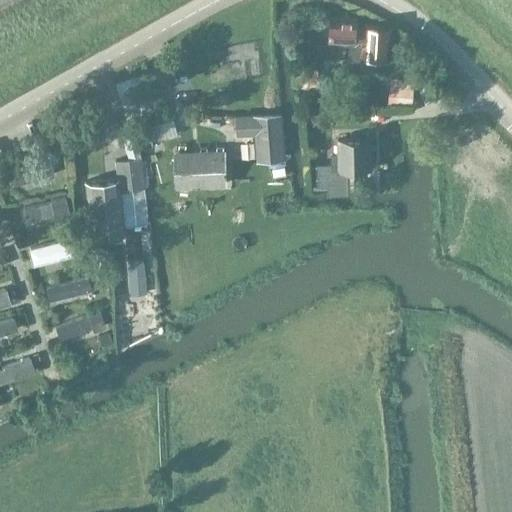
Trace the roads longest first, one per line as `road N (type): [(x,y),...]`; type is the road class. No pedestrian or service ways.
road 1 (tertiary): [(0,122),(220,0)]
road 2 (tertiary): [(511,119),(442,45),(378,0)]
